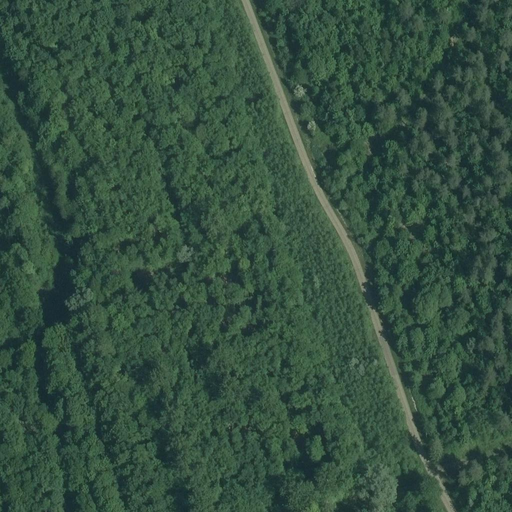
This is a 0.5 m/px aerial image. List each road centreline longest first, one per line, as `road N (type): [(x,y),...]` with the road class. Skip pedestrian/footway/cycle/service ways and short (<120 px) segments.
road 1 (unclassified): [(451,511),(418,448),(355,262),(311,179),(244,0)]
road 2 (track): [(72,511),(39,372),(39,341),(61,266),(0,68)]
